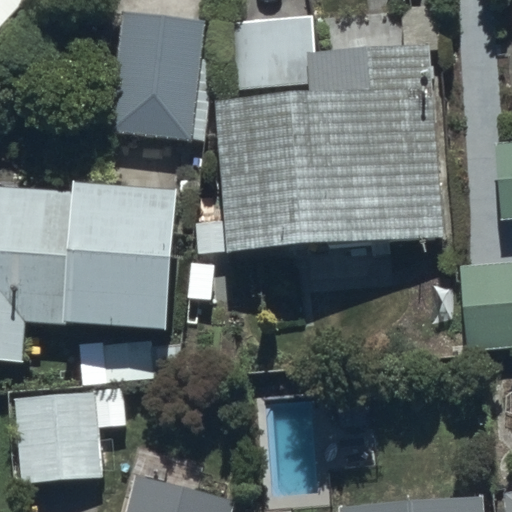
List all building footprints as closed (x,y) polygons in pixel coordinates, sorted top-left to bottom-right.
[(0,0),(0,64),(44,20),(23,0),(0,0)] [(200,236),(199,264),(447,258),(430,60),(315,72),(312,28),(223,36),(227,106),(313,101),(313,123),(220,125),(226,237),(200,236)] [(196,159),(207,38),(124,31),(113,152),(196,159)] [(511,238),(511,158),(496,160),(502,239),(511,238)] [(63,351),(99,354),(106,402),(170,390),(185,218),(0,202),(0,384),(23,387),(27,341),(64,344),(63,351)] [(511,276),(459,279),(462,364),(511,361),(511,276)] [(102,408),(12,411),(15,501),(105,497),(102,408)]
